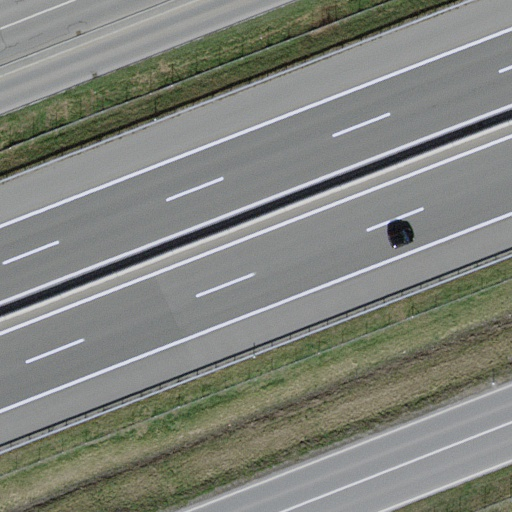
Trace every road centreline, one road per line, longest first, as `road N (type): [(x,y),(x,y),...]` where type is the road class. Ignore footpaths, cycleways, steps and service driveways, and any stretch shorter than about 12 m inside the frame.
road 1 (motorway): [(0,374),(511,177)]
road 2 (motorway): [(511,65),(0,262)]
road 3 (tertiary): [(283,511),(511,423)]
road 4 (unclassified): [(176,0),(0,68)]
